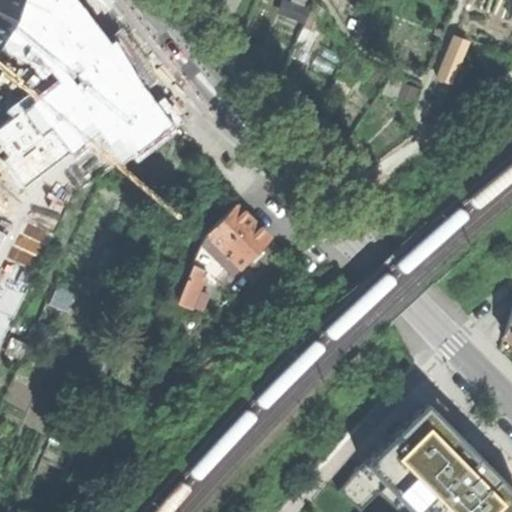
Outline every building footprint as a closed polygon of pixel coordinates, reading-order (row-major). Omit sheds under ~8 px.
[(19,0),(0,0),(0,40),(10,20),(19,0)] [(6,120),(0,124),(0,151),(20,185),(96,133),(118,162),(170,123),(78,0),(20,0),(0,42),(0,50),(41,82),(1,111),(6,120)] [(290,0),(284,0),(280,13),(309,22),(314,7),(290,0)] [(438,77),(452,82),(468,40),(455,35),(438,77)] [(231,274),(269,236),(253,219),(235,203),(206,232),(201,243),(231,274)] [(191,308),(207,270),(192,264),(176,302),(191,308)] [(507,511),(511,507),(511,490),(500,479),(488,467),(473,453),(459,439),(458,440),(439,421),(421,404),(384,442),(364,462),(338,491),(359,511),(377,491),(399,511),(507,511)]
